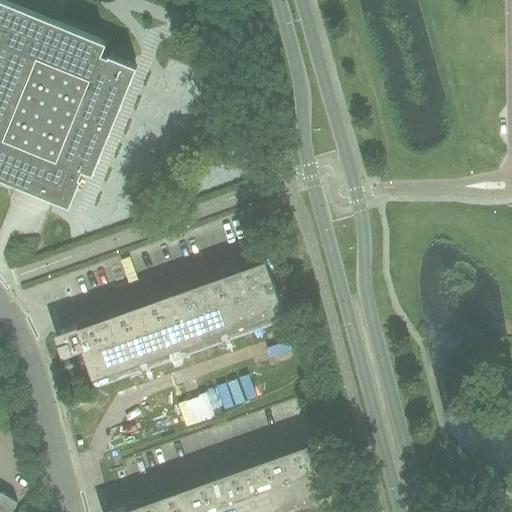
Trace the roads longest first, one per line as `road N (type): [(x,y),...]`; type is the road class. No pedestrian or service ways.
road 1 (secondary): [(423,511),(369,310),(357,193),(299,0)]
road 2 (secondary): [(279,0),(300,82),(308,172),(399,511)]
road 3 (residential): [(15,328),(254,245)]
road 4 (residential): [(82,511),(303,433)]
road 5 (residential): [(71,511),(15,328)]
